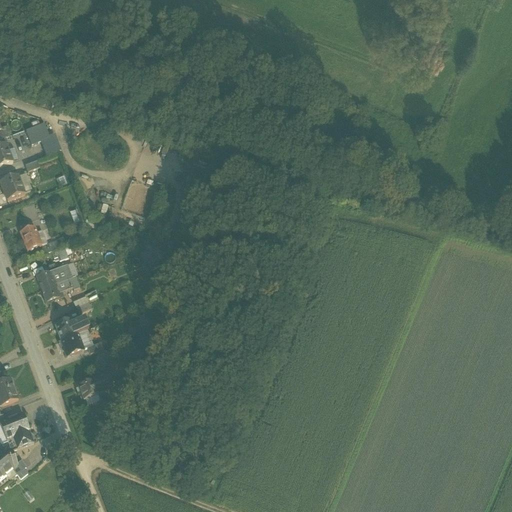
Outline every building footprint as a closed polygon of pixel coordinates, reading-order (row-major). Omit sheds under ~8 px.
[(45,127),(27,134),(32,147),(41,143),(46,156),(59,151),(55,139),(50,140),(45,127)] [(7,130),(1,133),(0,133),(3,141),(10,138),(7,130)] [(6,146),(0,147),(0,166),(12,162),(6,146)] [(212,158),(187,150),(184,159),(209,167),(212,158)] [(28,174),(41,169),(38,163),(25,167),(28,174)] [(195,191),(203,194),(210,179),(199,175),(195,191)] [(19,178),(26,196),(31,193),(25,176),(19,178)] [(18,177),(1,183),(8,202),(26,196),(19,178),(18,177)] [(149,186),(168,192),(171,183),(152,177),(149,186)] [(195,191),(177,185),(161,232),(185,240),(203,194),(195,191)] [(36,229),(22,235),(28,252),(43,247),(41,240),(43,240),(40,234),(38,234),(36,229)] [(43,249),(45,256),(64,249),(62,243),(59,243),(43,249)] [(60,264),(69,261),(65,250),(53,255),(55,261),(58,260),(60,264)] [(157,250),(140,256),(145,268),(161,261),(157,250)] [(64,269),(49,274),(55,287),(72,281),(69,274),(66,274),(64,269)] [(36,279),(41,292),(55,287),(49,274),(36,279)] [(170,278),(162,275),(159,284),(166,287),(170,278)] [(55,287),(59,300),(68,297),(65,289),(77,284),(75,279),(72,281),(55,287)] [(55,287),(41,292),(46,305),(59,300),(55,287)] [(73,305),(76,311),(88,305),(85,299),(73,305)] [(88,305),(76,311),(79,318),(92,312),(88,305)] [(55,329),(61,344),(78,337),(74,327),(73,322),(55,329)] [(85,322),(74,327),(78,337),(87,333),(89,332),(85,322)] [(84,352),(85,353),(88,351),(88,350),(93,348),(87,333),(78,337),(82,346),(79,347),(81,353),(84,352)] [(78,337),(61,344),(67,360),(85,353),(84,352),(81,353),(79,347),(82,346),(78,337)] [(162,346),(150,341),(142,360),(154,365),(162,346)] [(101,345),(93,348),(88,350),(88,351),(90,357),(100,353),(104,352),(101,345)] [(104,352),(100,353),(93,368),(102,372),(110,355),(104,352)] [(2,384),(0,379),(0,410),(16,405),(8,382),(2,384)] [(78,390),(83,404),(85,404),(98,399),(113,393),(107,379),(78,390)] [(121,397),(113,393),(98,399),(100,405),(97,414),(112,421),(121,397)] [(100,405),(98,399),(85,404),(87,409),(100,405)] [(26,417),(2,426),(8,443),(12,454),(36,444),(26,417)] [(0,459),(12,454),(8,443),(0,447),(0,459)] [(17,468),(12,454),(0,459),(0,484),(12,475),(18,469),(17,468)] [(22,466),(17,468),(18,469),(12,475),(15,479),(25,470),(22,466)]
